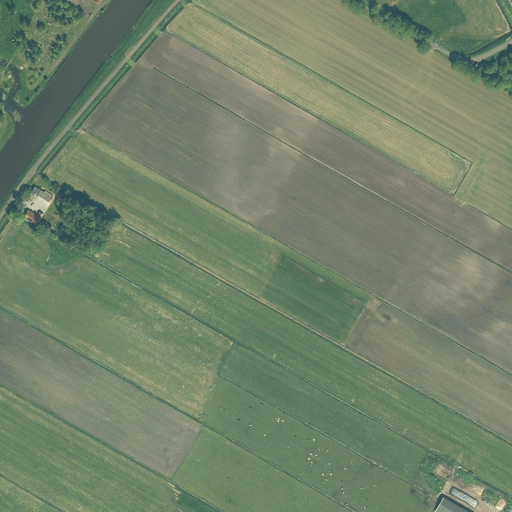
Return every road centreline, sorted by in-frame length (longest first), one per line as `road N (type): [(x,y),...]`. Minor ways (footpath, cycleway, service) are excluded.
road 1 (residential): [(0,218),(179,0)]
road 2 (residential): [(353,0),(455,57),(473,60),(511,41)]
road 3 (track): [(107,0),(29,102)]
